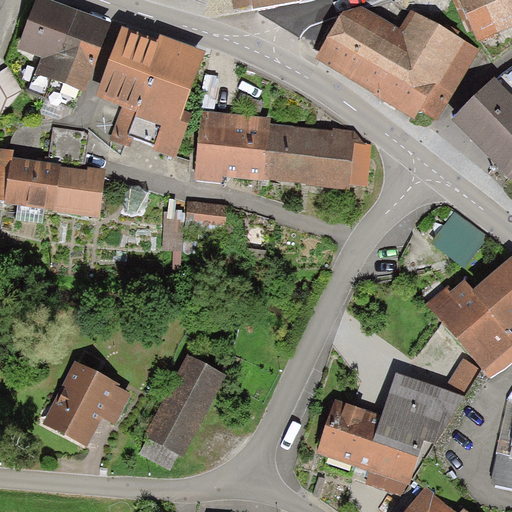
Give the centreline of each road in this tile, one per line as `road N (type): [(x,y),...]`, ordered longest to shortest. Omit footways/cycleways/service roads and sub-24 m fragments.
road 1 (residential): [(247,479),(351,251),(428,165)]
road 2 (residential): [(0,481),(189,489),(247,479)]
road 3 (tertiary): [(256,49),(340,96),(428,165)]
road 4 (tertiary): [(102,0),(256,49)]
